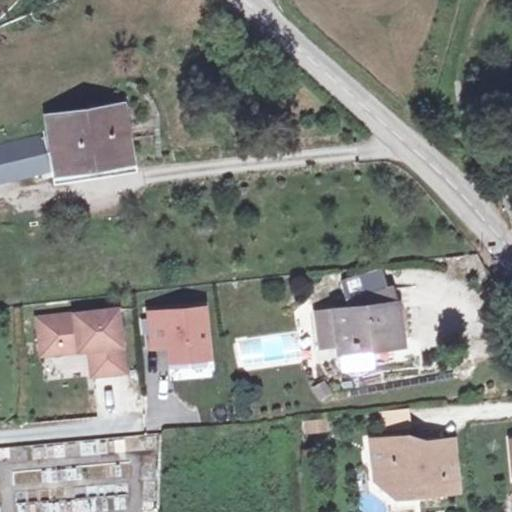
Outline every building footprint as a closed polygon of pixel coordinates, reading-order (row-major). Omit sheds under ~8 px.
[(55,141),(62,180),(128,169),(120,117),(53,126),(55,141)] [(55,181),(62,180),(55,141),(0,154),(0,186),(53,173),(55,181)] [(371,299),(372,313),(403,310),(399,293),(371,299)] [(357,314),(340,315),(344,350),(345,351),(375,347),(377,357),(409,352),(404,309),(403,310),(372,313),(371,299),(356,302),(357,314)] [(213,362),(211,347),(208,312),(154,317),(157,352),(173,350),(174,365),(213,362)] [(119,314),(39,324),(43,354),(79,350),(80,356),(91,355),(94,381),(126,377),(119,314)] [(344,350),(340,315),(323,317),(327,351),(344,350)] [(80,356),(79,350),(43,354),(44,360),(80,356)] [(307,438),(329,432),(325,419),(303,425),(307,438)] [(409,499),(441,496),(436,446),(394,450),(393,442),(365,445),(370,486),(382,494),(408,492),(409,499)] [(436,446),(441,496),(453,494),(447,445),(436,446)]
